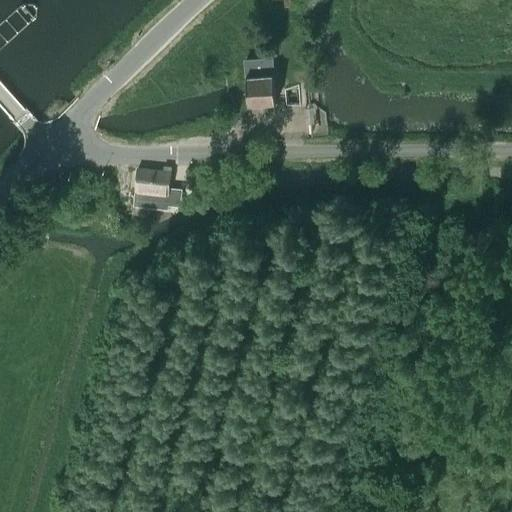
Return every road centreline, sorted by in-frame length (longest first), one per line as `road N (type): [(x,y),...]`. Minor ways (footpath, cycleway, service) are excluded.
road 1 (unclassified): [(511,153),(78,158),(47,146)]
road 2 (track): [(371,511),(473,195),(473,154)]
road 3 (unclassified): [(47,146),(205,0)]
